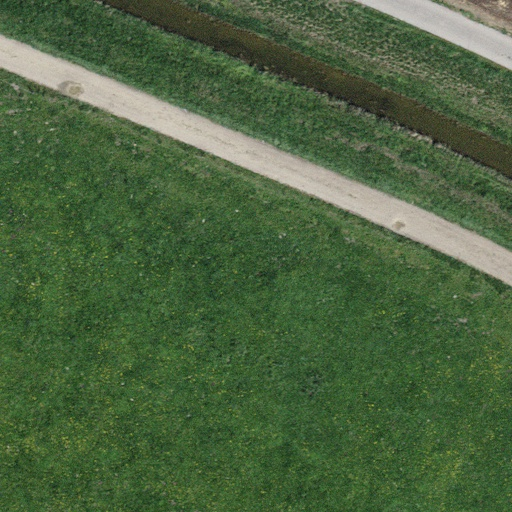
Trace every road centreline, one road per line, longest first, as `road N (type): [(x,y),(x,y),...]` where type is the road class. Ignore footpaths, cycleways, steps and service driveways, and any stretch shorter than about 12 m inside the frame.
road 1 (track): [(0,57),(344,197),(511,281)]
road 2 (track): [(383,0),(511,65)]
